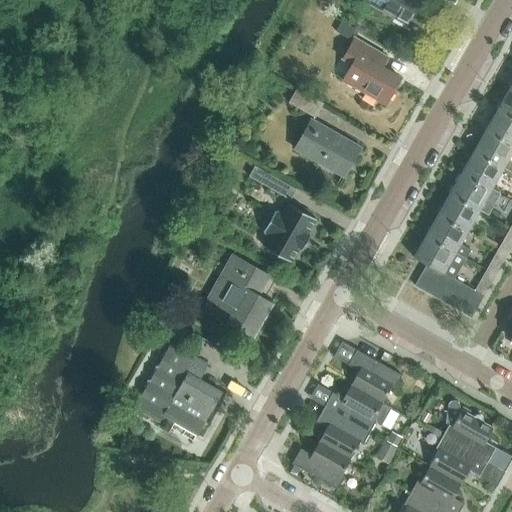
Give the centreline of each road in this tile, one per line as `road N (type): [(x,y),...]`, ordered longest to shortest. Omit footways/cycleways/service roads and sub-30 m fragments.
road 1 (residential): [(338,293),(506,0)]
road 2 (residential): [(239,469),(338,293)]
road 3 (residential): [(465,362),(338,293)]
